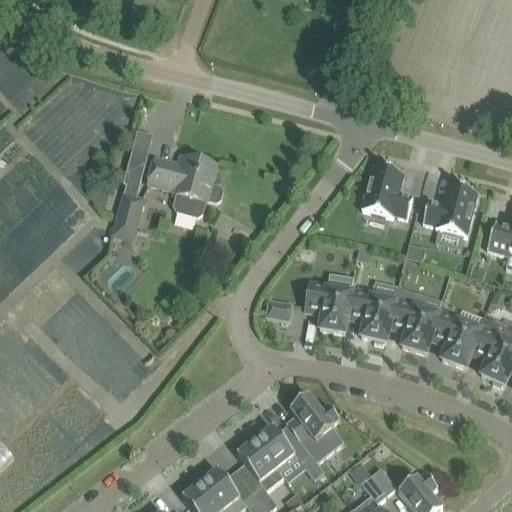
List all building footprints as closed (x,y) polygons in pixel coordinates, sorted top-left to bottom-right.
[(141,136),(140,155),(152,157),(154,138),(141,136)] [(177,196),(176,199),(173,211),(177,217),(198,223),(204,219),(208,206),(217,208),(222,205),(224,196),(221,191),(212,189),(217,170),(186,162),(184,171),(156,164),(149,189),(177,196)] [(400,199),(405,180),(374,172),(363,215),(394,223),(394,221),(408,225),(414,203),(400,199)] [(468,242),(479,199),(448,191),(443,210),(429,207),(423,229),(437,232),(437,234),(468,242)] [(112,241),(134,247),(145,203),(123,197),(112,241)] [(511,258),(511,231),(496,227),(488,255),(510,261),(511,258)] [(409,251),(406,264),(421,268),(425,255),(409,251)] [(373,256),(360,253),(357,265),(370,268),(373,256)] [(484,275),(473,272),(470,284),(481,287),(484,275)] [(346,338),(348,323),(351,297),(328,294),(329,290),(310,287),(305,316),(323,319),(320,334),(346,338)] [(387,347),(390,332),(395,307),(373,302),(373,298),(352,294),(351,297),(348,323),(365,327),(362,341),(375,345),(374,348),(384,350),(385,347),(387,347)] [(507,302),(496,297),(492,307),(502,312),(507,302)] [(427,359),(432,344),(438,319),(416,312),(417,309),(396,303),(395,307),(390,332),(407,337),(402,351),(427,359)] [(268,321),(289,325),(292,310),(270,306),(268,321)] [(467,373),(472,359),(480,334),(458,326),(460,323),(439,316),(438,319),(432,344),(448,350),(443,364),(467,373)] [(480,334),(472,359),(488,366),(482,380),(494,385),(493,388),(502,392),(503,389),(505,390),(511,376),(511,374),(511,331),(486,320),(480,334)] [(322,416),(309,400),(291,415),(297,422),(287,429),(317,468),(318,468),(345,447),(334,433),(335,432),(333,430),(340,424),(330,410),(322,416)] [(273,431),(255,445),(277,475),(280,478),(298,464),(315,485),(325,477),(318,468),(317,468),(288,431),(278,438),(273,431)] [(245,469),(236,477),(253,499),(263,511),(276,511),(279,511),(267,496),(283,483),(280,478),(277,475),(255,445),(238,459),(245,469)] [(0,484),(17,466),(0,448),(0,484)] [(382,473),(372,481),(387,501),(397,493),(382,473)] [(219,474),(201,488),(220,511),(245,511),(247,511),(263,511),(253,499),(236,477),(226,484),(219,474)] [(438,493),(427,479),(420,485),(418,482),(399,497),(411,511),(441,511),(431,499),(438,493)] [(372,481),(362,489),(372,502),(378,509),(387,501),(372,481)] [(190,511),(220,511),(201,488),(183,502),(190,511)] [(358,511),(380,511),(378,509),(372,502),(358,511)]
